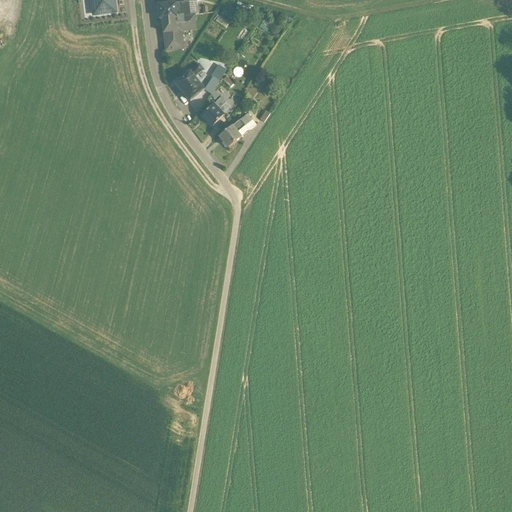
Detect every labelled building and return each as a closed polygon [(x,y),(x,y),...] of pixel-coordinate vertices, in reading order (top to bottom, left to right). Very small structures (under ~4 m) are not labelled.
[(92,0),(94,15),(116,12),(113,0),(92,0)] [(176,5),(159,6),(160,19),(163,19),(178,17),(177,9),(176,5)] [(177,33),(164,34),(166,51),(184,50),(182,32),(196,31),(195,15),(190,16),(184,16),(180,17),(181,23),(176,24),(177,33)] [(178,17),(163,19),(164,34),(177,33),(176,24),(181,23),(180,17),(178,17)] [(199,66),(176,84),(190,102),(204,91),(194,78),(203,71),(199,66)] [(212,78),(204,91),(211,95),(219,83),(212,78)] [(232,98),(227,93),(221,98),(226,103),(228,101),(232,98)] [(221,98),(202,117),(212,127),(223,116),(218,111),(226,103),(221,98)] [(249,123),(244,118),(240,121),(244,126),(249,123)] [(240,121),(232,127),(219,138),(228,149),(241,138),(237,133),(245,127),(244,126),(240,121)]
